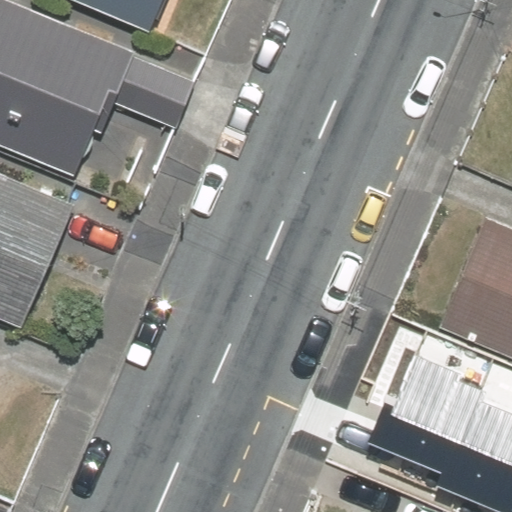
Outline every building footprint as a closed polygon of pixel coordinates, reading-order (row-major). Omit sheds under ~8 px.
[(0,0),(0,138),(70,168),(103,90),(176,121),(196,75),(123,44),(16,0),(0,0)] [(78,0),(145,28),(156,0),(78,0)] [(0,312),(13,318),(33,272),(65,197),(0,168),(0,312)] [(511,223),(485,212),(438,321),(511,352),(511,223)] [(380,424),(410,436),(392,478),(474,511),(511,511),(511,380),(416,340),(380,424)]
